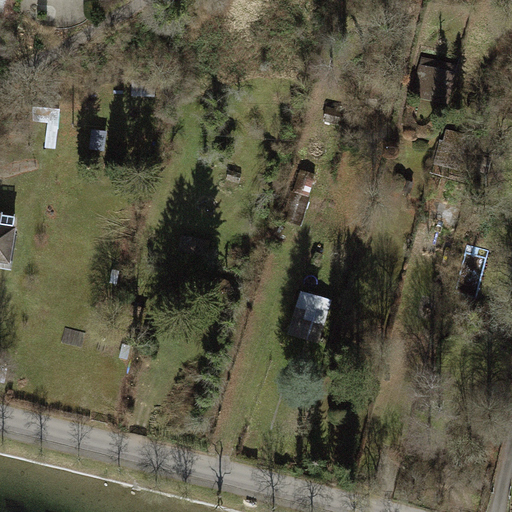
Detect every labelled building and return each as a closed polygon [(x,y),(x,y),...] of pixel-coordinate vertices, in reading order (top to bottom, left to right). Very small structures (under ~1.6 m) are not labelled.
[(458,64),(426,60),(420,102),(451,107),(458,64)] [(468,132),(444,127),(435,170),(459,175),(468,132)] [(0,261),(12,264),(18,228),(2,225),(4,212),(0,211),(0,261)] [(211,241),(183,237),(180,254),(208,259),(211,241)] [(328,310),(300,301),(287,341),(315,350),(328,310)]
